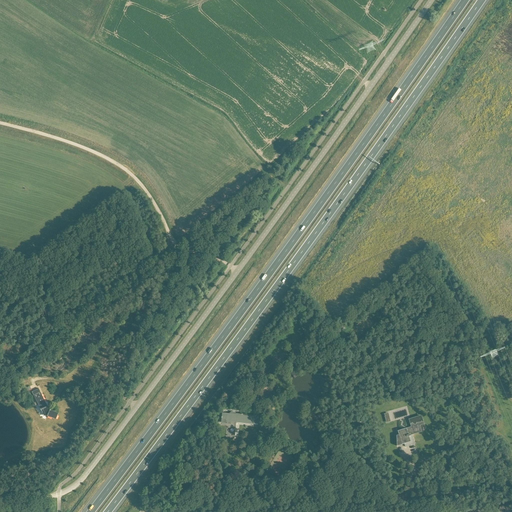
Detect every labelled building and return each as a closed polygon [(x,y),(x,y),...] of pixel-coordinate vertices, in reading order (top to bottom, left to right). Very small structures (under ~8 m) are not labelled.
[(342,324),(337,327),(341,332),(345,328),(342,324)] [(261,390),(260,402),(269,403),(270,395),(272,395),(273,391),(272,391),(273,386),(262,385),(262,386),(261,390)] [(48,406),(48,407),(39,389),(34,391),(32,392),(41,409),(40,409),(41,410),(42,410),(45,416),(46,415),(56,419),(58,413),(50,410),(50,408),(50,407),(49,406),(48,406)] [(235,439),(236,421),(258,424),(259,416),(242,414),(241,414),(230,413),(230,414),(222,413),(222,417),(221,416),(221,418),(222,418),(221,422),(221,425),(227,426),(225,438),(235,439)] [(399,435),(396,435),(397,446),(397,444),(401,442),(402,444),(404,443),(405,447),(415,444),(412,434),(421,431),(419,425),(423,424),(421,416),(409,420),(412,427),(406,429),(406,428),(398,431),(399,435)]
